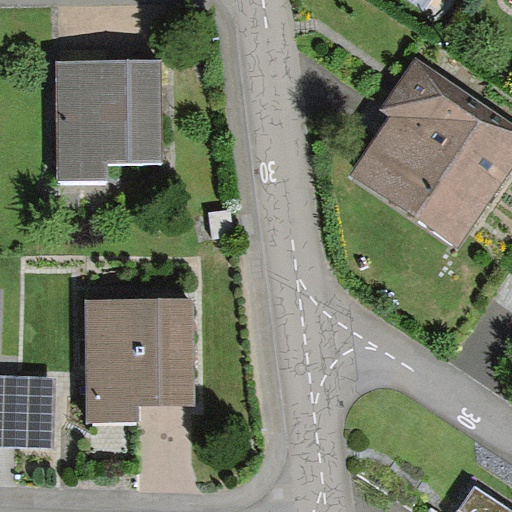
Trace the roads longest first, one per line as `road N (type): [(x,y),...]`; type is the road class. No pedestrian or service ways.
road 1 (unclassified): [(305,342),(264,0)]
road 2 (residential): [(511,433),(373,346),(305,342)]
road 3 (unclassified): [(327,511),(305,342)]
